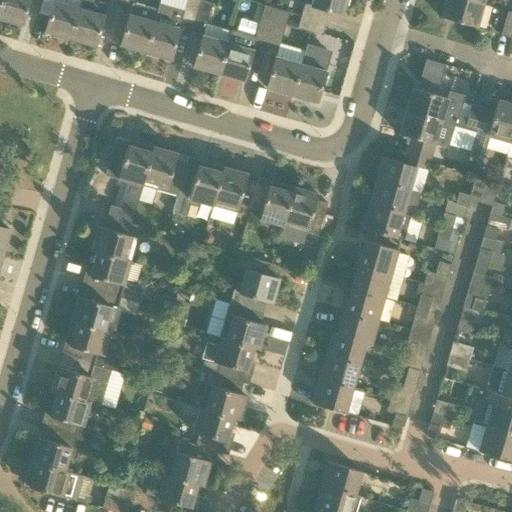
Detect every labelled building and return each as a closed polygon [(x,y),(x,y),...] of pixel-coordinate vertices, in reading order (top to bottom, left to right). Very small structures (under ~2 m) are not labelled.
[(2,0),(0,8),(0,19),(22,26),(29,0),(2,0)] [(54,0),(54,1),(49,17),(45,32),(70,40),(81,0),(54,0)] [(95,47),(108,4),(94,0),(81,0),(70,40),(95,47)] [(193,25),(200,0),(187,0),(184,11),(181,21),(193,25)] [(206,24),(212,4),(200,0),(193,25),(205,28),(206,24)] [(342,15),(346,0),(312,0),(311,6),(305,4),(301,16),(326,23),(329,11),(342,15)] [(477,28),(483,4),(468,0),(446,0),(441,17),(477,28)] [(133,3),(132,7),(130,15),(129,15),(120,46),(145,53),(154,22),(158,10),(133,3)] [(181,21),(184,11),(159,4),(158,10),(154,22),(145,53),(171,60),(180,29),(179,29),(181,21)] [(274,22),(277,9),(264,6),(261,18),(254,42),(266,46),(273,21),(274,22)] [(279,49),(286,25),(289,12),(277,9),(274,22),(273,21),(266,46),(279,49)] [(511,38),(511,12),(508,12),(501,36),(511,38)] [(322,35),(326,23),(301,16),(298,28),(322,35)] [(231,31),(206,24),(205,28),(202,36),(193,67),(219,74),(228,43),(231,31)] [(228,43),(219,74),(244,82),(253,50),(228,43)] [(291,95),(300,64),(276,57),(267,88),(291,95)] [(317,103),(320,93),(326,72),(300,64),(291,95),(317,103)] [(406,111),(441,121),(448,99),(412,88),(406,111)] [(511,143),(511,137),(511,104),(498,100),(494,112),(483,109),(476,133),(470,155),(476,157),(486,150),(486,149),(508,155),(511,143)] [(476,133),(483,109),(471,105),(465,129),(476,133)] [(431,156),(441,121),(406,111),(399,134),(411,138),(405,157),(429,164),(431,156)] [(107,149),(111,137),(101,134),(98,146),(107,149)] [(144,180),(151,153),(129,146),(114,142),(105,175),(143,186),(143,185),(145,180),(144,180)] [(143,185),(177,195),(185,169),(174,166),(177,154),(153,147),(151,153),(144,180),(145,180),(143,185)] [(421,194),(429,164),(405,157),(403,163),(383,157),(382,159),(383,159),(376,181),(374,180),(373,181),(421,194)] [(212,205),(222,173),(186,163),(185,169),(177,195),(173,212),(187,217),(191,204),(197,206),(199,202),(212,205)] [(250,210),(255,189),(244,186),(248,174),(223,167),(222,173),(212,205),(249,216),(251,210),(250,210)] [(480,203),(487,180),(476,176),(470,196),(459,192),(455,204),(467,207),(469,200),(480,203)] [(505,206),(494,202),(499,183),(487,180),(480,203),(492,206),(490,214),(510,220),(510,219),(502,217),(505,206)] [(421,194),(373,181),(376,182),(369,204),(367,203),(367,204),(410,217),(410,216),(414,217),(421,194)] [(283,226),(292,193),(257,183),(255,189),(250,210),(251,210),(261,213),(259,219),(283,226)] [(283,226),(306,232),(306,233),(318,237),(326,209),(315,206),(318,194),(293,187),(292,193),(283,226)] [(467,207),(455,204),(447,202),(441,226),(460,231),(452,228),(455,217),(464,220),(467,207)] [(404,240),(410,217),(367,204),(366,205),(369,205),(363,227),(360,226),(360,228),(404,240)] [(107,218),(113,220),(113,219),(131,224),(134,213),(111,206),(107,218)] [(507,231),(510,220),(490,214),(483,237),(503,243),(495,240),(498,228),(507,231)] [(110,230),(104,228),(98,227),(91,251),(97,253),(125,261),(125,260),(130,261),(137,239),(141,240),(145,228),(131,224),(113,219),(113,220),(110,230)] [(454,255),(460,231),(441,226),(437,237),(434,249),(454,255)] [(0,253),(3,254),(10,230),(0,227),(0,253)] [(504,256),(500,254),(503,243),(483,237),(477,260),(488,263),(503,268),(506,261),(504,256)] [(356,264),(391,274),(398,250),(362,240),(362,241),(364,242),(358,264),(356,263),(356,264)] [(115,296),(115,295),(139,302),(143,287),(124,281),(130,261),(125,260),(125,261),(97,253),(87,288),(93,290),(115,296)] [(484,275),(488,263),(477,260),(470,284),(490,290),(493,278),(484,275)] [(443,290),(451,265),(439,262),(436,274),(428,271),(424,284),(443,290)] [(384,298),(391,274),(356,264),(355,265),(357,265),(351,287),(349,287),(384,298)] [(230,304),(257,311),(260,300),(272,303),(279,279),(246,269),(239,295),(233,293),(230,304)] [(437,313),(443,290),(424,284),(417,307),(437,313)] [(483,313),(490,290),(470,284),(463,307),(483,313)] [(378,321),(384,298),(349,287),(349,288),(351,288),(345,311),(343,310),(342,311),(378,321)] [(90,300),(83,299),(78,297),(71,321),(77,323),(110,332),(115,334),(122,310),(136,314),(139,302),(115,295),(115,296),(93,290),(90,300)] [(220,339),(253,348),(259,350),(266,325),(254,322),(257,311),(230,304),(220,339)] [(430,336),(437,313),(417,307),(414,319),(410,330),(430,336)] [(480,325),(483,313),(463,307),(456,331),(476,336),(476,335),(469,333),(472,322),(480,325)] [(187,313),(174,309),(170,324),(183,327),(187,313)] [(371,345),(378,321),(342,311),(344,312),(338,334),(330,332),(365,343),(371,345)] [(104,353),(110,332),(77,323),(67,358),(73,360),(111,370),(116,372),(120,357),(104,353)] [(423,360),(430,336),(410,330),(404,354),(423,360)] [(359,366),(365,343),(330,332),(329,333),(332,334),(326,356),(323,355),(323,356),(359,366)] [(253,348),(220,339),(208,335),(198,370),(210,373),(237,382),(243,383),(253,348)] [(473,347),(453,342),(450,354),(458,356),(469,360),(473,347)] [(492,366),(507,371),(511,371),(511,346),(499,343),(492,366)] [(417,383),(423,360),(404,354),(400,366),(409,368),(406,379),(417,383)] [(450,354),(443,378),(462,384),(469,360),(458,356),(450,354)] [(352,390),(359,366),(323,356),(325,357),(319,379),(316,378),(316,379),(352,390)] [(101,406),(111,370),(73,360),(70,371),(58,367),(51,392),(56,393),(89,403),(101,406)] [(511,371),(507,371),(508,371),(501,393),(500,394),(501,395),(511,398),(511,371)] [(234,392),(237,382),(210,373),(206,386),(212,388),(205,411),(233,419),(239,420),(246,396),(234,392)] [(345,413),(352,390),(316,379),(316,380),(318,380),(312,404),(345,413)] [(410,406),(417,383),(406,379),(402,391),(394,389),(391,401),(410,406)] [(485,427),(511,435),(511,398),(501,395),(500,394),(489,391),(486,402),(479,400),(479,402),(475,404),(472,416),(474,420),(473,424),(485,427)] [(83,426),(89,403),(56,393),(46,429),(52,431),(92,442),(96,430),(83,426)] [(433,412),(444,416),(448,403),(437,400),(433,412)] [(403,430),(410,406),(391,401),(387,412),(395,414),(392,427),(403,430)] [(233,419),(205,411),(199,409),(193,433),(198,435),(195,446),(201,448),(223,454),(233,419)] [(438,440),(441,427),(449,429),(453,418),(444,416),(433,412),(426,436),(438,440)] [(511,435),(485,427),(478,451),(511,461),(511,459),(511,460),(511,459),(511,435)] [(50,441),(37,438),(31,462),(36,463),(64,471),(68,458),(74,459),(76,450),(82,452),(84,446),(91,448),(92,442),(52,431),(50,441)] [(176,453),(170,476),(198,484),(203,485),(210,462),(198,458),(201,448),(195,446),(174,439),(171,452),(176,453)] [(355,496),(355,494),(362,472),(328,462),(321,486),(355,496)] [(30,486),(29,487),(75,500),(82,476),(64,471),(36,463),(30,486)] [(198,484),(170,476),(152,470),(145,494),(158,497),(157,498),(191,508),(198,484)] [(114,511),(121,489),(109,486),(102,508),(114,511)] [(314,510),(320,511),(321,511),(355,511),(360,496),(355,494),(355,496),(321,486),(314,510)] [(115,511),(127,511),(133,492),(121,489),(114,511),(115,511)] [(407,511),(411,511),(427,511),(430,504),(433,492),(422,489),(418,501),(410,499),(407,511)] [(464,511),(468,502),(456,499),(452,511),(464,511)]
